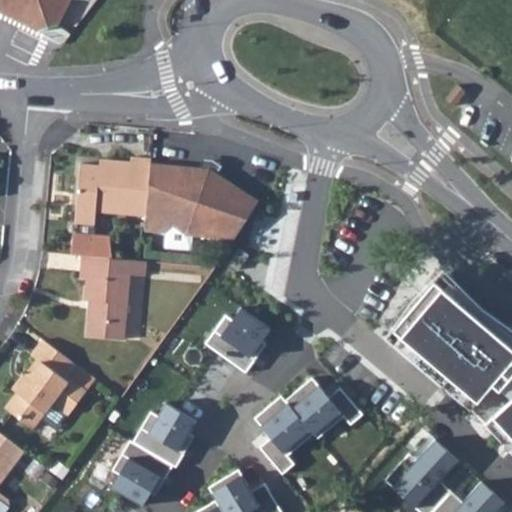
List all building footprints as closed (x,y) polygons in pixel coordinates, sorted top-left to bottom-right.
[(0,0),(0,12),(34,30),(55,23),(66,0),(0,0)] [(455,105),(467,91),(458,84),(447,98),(455,105)] [(93,206),(143,211),(148,160),(149,158),(125,156),(125,160),(104,158),(103,164),(78,161),(71,217),(92,220),(93,206)] [(143,211),(142,223),(242,235),(265,201),(218,170),(193,165),(148,160),(143,211)] [(139,256),(81,251),(79,275),(85,275),(83,294),(91,295),(91,302),(87,303),(83,333),(124,336),(132,272),(147,274),(148,257),(139,256)] [(511,360),(511,329),(443,273),(389,336),(471,404),(511,360)] [(222,314),(204,342),(243,368),(251,357),(247,355),(267,326),(237,306),(229,318),(222,314)] [(72,361),(43,339),(32,353),(38,358),(23,377),(29,383),(9,408),(32,429),(55,402),(68,415),(86,393),(63,372),(72,361)] [(511,444),(511,360),(471,404),(511,444)] [(310,377),(282,401),(308,432),(312,437),(340,412),(349,423),(360,413),(338,387),(327,396),(310,377)] [(279,396),(253,418),(268,436),(257,444),(281,473),(293,464),(283,452),(308,432),(282,401),(279,396)] [(194,418),(161,399),(155,411),(150,408),(131,441),(173,464),(180,450),(177,450),(194,418)] [(0,471),(18,449),(0,436),(0,511),(1,511),(11,502),(8,495),(0,487),(0,471)] [(131,441),(127,437),(110,467),(117,471),(109,485),(141,502),(157,474),(164,478),(173,464),(131,441)] [(433,438),(390,484),(420,511),(430,511),(450,491),(437,480),(456,460),(433,438)] [(250,491),(237,468),(206,487),(214,499),(221,511),(258,511),(261,510),(261,511),(281,511),(282,511),(264,483),(250,491)] [(450,491),(430,511),(486,511),(499,499),(477,479),(459,499),(450,491)] [(221,511),(214,499),(191,511),(221,511)]
